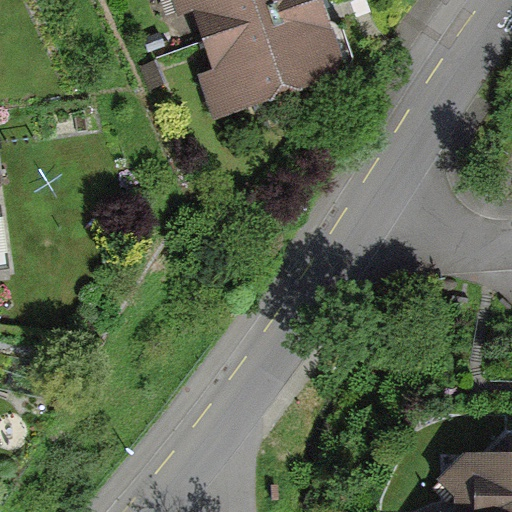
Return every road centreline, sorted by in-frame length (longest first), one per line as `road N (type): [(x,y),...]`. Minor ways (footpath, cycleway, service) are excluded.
road 1 (residential): [(215,440),(371,197)]
road 2 (residential): [(371,197),(503,0)]
road 3 (residential): [(371,197),(437,234),(511,241)]
